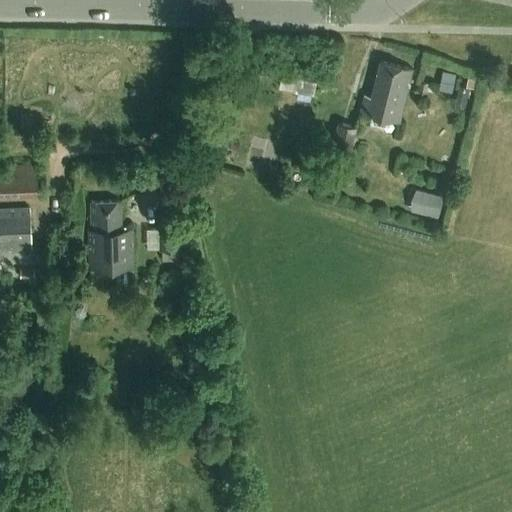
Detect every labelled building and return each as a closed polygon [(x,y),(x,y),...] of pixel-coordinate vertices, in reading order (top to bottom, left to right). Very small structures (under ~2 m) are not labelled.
[(399,122),(413,69),(380,61),(371,96),(365,95),(360,113),(399,122)] [(443,71),(441,80),(453,82),(455,73),(443,71)] [(419,80),(416,90),(426,92),(428,83),(419,80)] [(459,84),(454,103),(465,106),(469,87),(459,84)] [(22,126),(31,126),(31,113),(22,113),(22,126)] [(330,146),(349,152),(356,128),(337,122),(330,146)] [(12,192),(36,191),(35,167),(11,168),(12,192)] [(443,195),(415,188),(410,209),(438,216),(443,195)] [(90,268),(133,267),(132,228),(121,228),(120,200),(91,201),(92,228),(89,228),(90,268)] [(0,249),(32,249),(30,208),(0,209),(0,249)] [(178,226),(158,227),(158,248),(163,248),(163,259),(179,258),(178,226)] [(34,267),(20,267),(20,278),(34,278),(34,267)] [(33,335),(20,334),(19,350),(32,351),(33,335)] [(190,348),(189,371),(202,372),(203,349),(190,348)] [(21,373),(19,381),(29,383),(30,375),(21,373)] [(233,452),(217,455),(222,482),(238,479),(233,452)]
